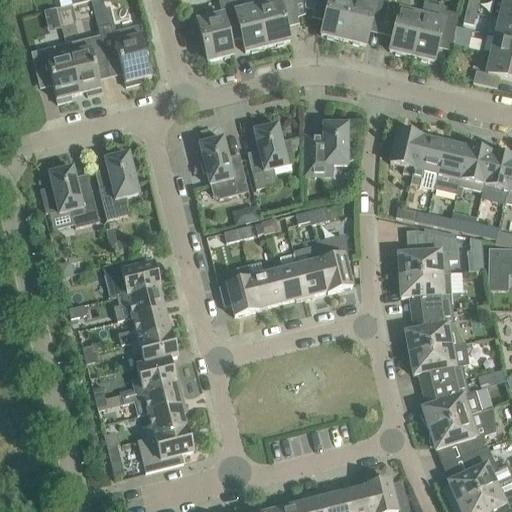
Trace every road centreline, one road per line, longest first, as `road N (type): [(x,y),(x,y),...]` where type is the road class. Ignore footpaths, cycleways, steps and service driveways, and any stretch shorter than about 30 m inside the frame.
road 1 (unclassified): [(0,172),(6,170),(94,511)]
road 2 (residential): [(209,357),(148,119)]
road 3 (residential): [(369,319),(375,87)]
road 4 (residential): [(190,107),(312,79),(375,87)]
road 5 (residential): [(239,480),(401,441)]
road 6 (residential): [(209,357),(369,319)]
road 7 (residential): [(375,87),(511,121)]
road 8 (residential): [(239,480),(209,357)]
road 9 (residential): [(401,441),(369,319)]
